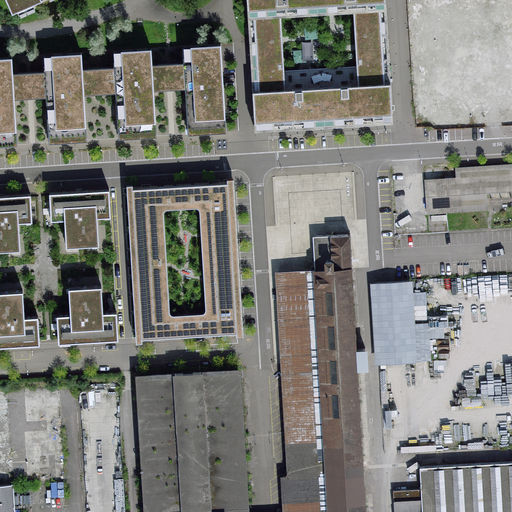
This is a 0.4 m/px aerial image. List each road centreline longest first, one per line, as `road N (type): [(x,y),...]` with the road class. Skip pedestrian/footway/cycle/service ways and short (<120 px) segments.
road 1 (residential): [(266,354),(0,367)]
road 2 (residential): [(256,161),(0,175)]
road 3 (residential): [(511,148),(256,161)]
road 4 (residential): [(256,161),(266,354)]
road 5 (residential): [(266,354),(271,511)]
road 6 (unknown): [(129,361),(134,511)]
road 7 (unknown): [(63,364),(75,511)]
road 8 (unknown): [(369,251),(511,251)]
